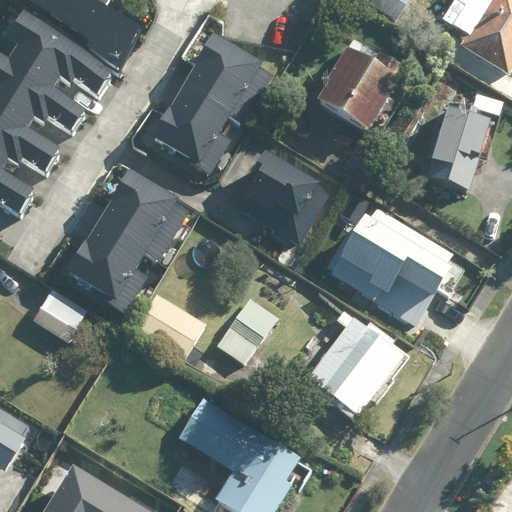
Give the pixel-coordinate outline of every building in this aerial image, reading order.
[(119,66),(140,31),(108,11),(114,0),(24,0),(24,1),(32,5),(9,42),(20,48),(11,64),(0,57),(0,204),(20,216),(36,193),(3,172),(11,162),(21,167),(25,162),(48,176),(62,151),(30,130),(37,119),(47,125),(51,120),(73,133),(89,110),(56,87),(63,78),(72,84),(77,78),(100,89),(115,64),(119,66)] [(415,0),(362,0),(361,2),(398,27),(415,0)] [(511,74),(511,0),(492,0),(464,43),(511,74)] [(201,169),(264,67),(215,38),(152,138),(201,169)] [(402,70),(347,42),(317,100),(371,129),(402,70)] [(494,114),(451,99),(424,175),(466,190),(494,114)] [(320,187),(269,156),(260,168),(265,172),(248,198),(251,201),(244,210),(299,245),(330,197),(318,190),(320,187)] [(181,202),(132,173),(68,274),(116,304),(181,202)] [(447,268),(455,255),(380,208),(371,222),(366,219),(331,274),(418,328),(454,272),(447,268)] [(56,291),(36,322),(75,348),(96,317),(56,291)] [(161,299),(139,336),(190,365),(211,328),(161,299)] [(251,300),(220,348),(252,369),(284,322),(251,300)] [(365,421),(414,356),(360,316),(312,381),(365,421)] [(182,441),(236,474),(219,501),(237,511),(280,511),(296,487),(292,485),(307,460),(208,400),(182,441)] [(0,471),(7,476),(27,442),(24,439),(31,428),(0,407),(0,471)] [(151,511),(76,466),(46,511),(151,511)] [(511,511),(511,500),(503,511),(511,511)]
